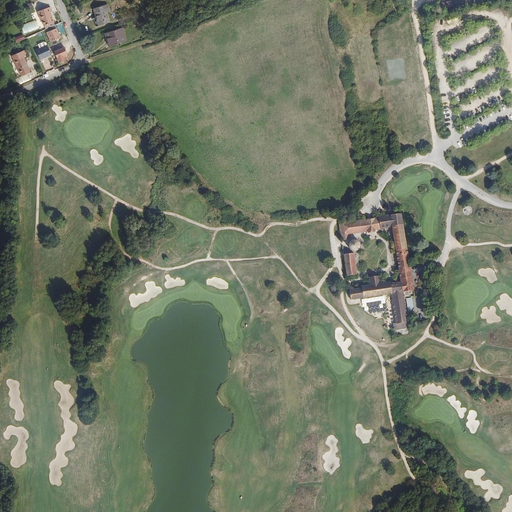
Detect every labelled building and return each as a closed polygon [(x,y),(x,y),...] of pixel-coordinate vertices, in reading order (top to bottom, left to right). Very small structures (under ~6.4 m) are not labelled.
[(108,6),(94,10),(98,26),(112,22),(108,6)] [(45,26),(54,23),(55,23),(52,13),(53,13),(52,8),(39,12),(42,21),(43,20),(45,26)] [(56,28),(54,23),(45,26),(47,32),(56,28)] [(121,27),(104,34),(109,46),(126,39),(121,27)] [(50,52),(54,50),(53,47),(37,52),(40,61),(52,58),(50,52)] [(19,74),(29,71),(25,57),(28,56),(26,51),(13,56),(19,74)] [(373,224),(375,236),(393,233),(401,285),(390,287),(390,288),(381,289),(380,282),(370,284),(371,291),(362,292),(363,294),(355,295),(355,294),(350,293),(350,297),(351,306),(392,300),(396,329),(409,328),(405,303),(415,302),(402,220),(373,224)] [(365,237),(375,236),(373,224),(363,226),(365,237)] [(343,246),(348,245),(347,240),(350,240),(365,237),(363,226),(340,229),(343,246)] [(360,248),(357,245),(355,245),(353,245),(351,247),(350,249),(350,251),(350,254),(352,256),(354,257),(358,256),(359,255),(360,253),(361,250),(360,248)] [(348,282),(358,280),(354,259),(352,259),(352,258),(349,255),(344,255),(348,282)] [(396,342),(410,340),(408,332),(409,332),(409,328),(396,329),(394,330),(396,342)]
